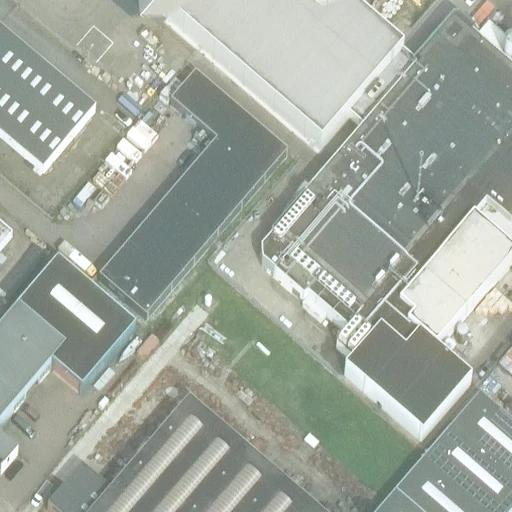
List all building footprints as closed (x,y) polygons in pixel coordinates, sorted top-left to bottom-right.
[(143,0),(319,151),(348,118),(364,131),(320,182),(312,192),(260,252),(260,268),(303,305),(306,302),(335,326),(346,336),(339,345),(336,349),(354,364),(344,376),(421,443),(470,387),(456,375),(434,356),(444,345),(511,265),(511,232),(510,234),(509,233),(511,228),(511,75),(455,26),(418,69),(337,0),(143,0)] [(0,138),(43,175),(95,113),(0,34),(0,138)] [(170,108),(215,146),(98,283),(145,323),(287,156),(196,78),(170,108)] [(0,253),(12,239),(0,229),(0,253)] [(0,470),(3,473),(17,456),(0,441),(0,429),(50,371),(81,397),(134,335),(56,268),(17,314),(0,333),(0,470)] [(511,428),(479,400),(450,433),(511,486),(511,428)] [(80,472),(46,511),(309,511),(188,408),(110,498),(80,472)] [(511,511),(511,486),(450,433),(422,465),(477,511),(511,511)] [(477,511),(422,465),(394,497),(411,511),(477,511)] [(411,511),(394,497),(381,511),(411,511)]
